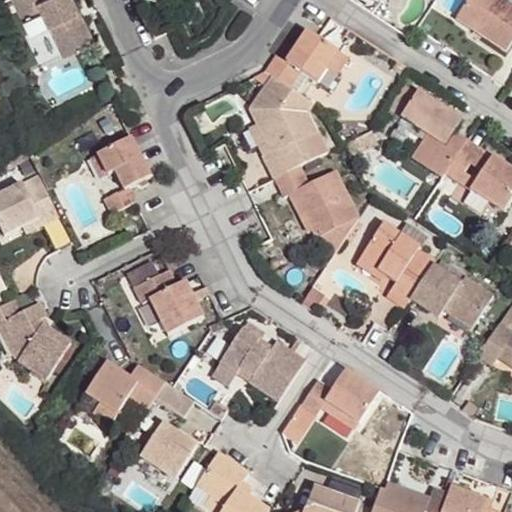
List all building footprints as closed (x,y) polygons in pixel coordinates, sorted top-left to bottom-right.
[(12,0),(29,34),(48,25),(52,33),(54,32),(66,55),(94,42),(83,18),(77,20),(74,14),(79,11),(74,0),(12,0)] [(511,6),(502,0),(470,0),(460,15),(484,30),(480,36),(506,53),(511,43),(511,6)] [(83,18),(79,11),(74,14),(77,20),(83,18)] [(484,30),(460,15),(457,20),(480,36),(484,30)] [(54,32),(52,33),(63,57),(66,55),(54,32)] [(276,57),(265,73),(296,94),(307,77),(317,84),(327,71),(336,77),(348,60),(307,32),(287,64),(276,57)] [(265,73),(254,79),(266,88),(250,111),(258,126),(267,145),(271,143),(275,151),(263,157),(275,180),(300,168),(328,154),(308,115),(313,106),(296,94),(265,73)] [(462,149),(467,141),(454,132),(460,123),(419,95),(403,120),(428,137),(413,159),(442,178),(444,176),(462,149)] [(250,130),(263,157),(275,151),(271,143),(267,145),(258,126),(250,130)] [(129,190),(151,179),(131,139),(98,156),(109,176),(116,173),(125,191),(105,201),(112,216),(136,204),(129,190)] [(482,174),(493,158),(467,141),(462,149),(475,157),(469,166),(482,174)] [(462,149),(444,176),(457,184),(458,183),(464,174),(469,166),(475,157),(462,149)] [(102,180),(109,176),(98,156),(91,159),(102,180)] [(511,201),(511,170),(493,158),(482,174),(477,182),(470,192),(504,214),(511,201)] [(300,168),(275,180),(284,199),(289,196),(308,234),(313,231),(317,240),(336,253),(359,219),(337,173),(309,187),(300,168)] [(464,174),(458,183),(470,192),(477,182),(464,174)] [(38,176),(0,196),(0,227),(5,237),(23,228),(39,220),(42,226),(59,218),(38,176)] [(39,220),(23,228),(26,234),(42,226),(39,220)] [(410,301),(433,266),(435,263),(418,252),(420,249),(400,236),(384,225),(360,261),(385,277),(396,285),(389,295),(407,306),(410,301)] [(406,225),(400,236),(420,249),(427,238),(406,225)] [(385,277),(360,261),(356,267),(381,283),(385,277)] [(437,268),(433,266),(410,301),(439,320),(444,312),(446,308),(452,311),(449,316),(472,330),(493,297),(441,262),(437,268)] [(193,296),(186,283),(177,287),(169,272),(159,277),(152,264),(127,276),(142,306),(151,301),(169,336),(204,319),(197,304),(193,296)] [(207,289),(193,296),(197,304),(210,297),(207,289)] [(324,296),(313,289),(307,298),(317,305),(324,296)] [(17,300),(0,308),(0,331),(2,331),(16,360),(20,362),(19,364),(47,382),(71,345),(43,327),(41,322),(47,319),(40,305),(24,313),(17,300)] [(492,368),(498,359),(511,334),(511,311),(510,310),(477,359),(492,368)] [(226,330),(223,322),(210,328),(213,336),(226,330)] [(247,324),(243,330),(260,341),(264,335),(247,324)] [(249,385),(278,404),(306,362),(294,355),(290,352),(277,343),(273,350),(270,354),(258,346),(260,341),(243,330),(220,366),(236,377),(240,371),(253,379),(249,385)] [(511,334),(498,359),(511,368),(511,334)] [(298,339),(290,352),(294,355),(302,342),(298,339)] [(273,350),(260,341),(258,346),(270,354),(273,350)] [(130,380),(107,365),(86,396),(100,405),(93,415),(111,427),(129,399),(147,412),(154,401),(165,385),(138,367),(130,380)] [(236,377),(220,366),(213,377),(229,388),(236,377)] [(240,371),(236,377),(249,385),(253,379),(240,371)] [(318,383),(302,407),(316,417),(321,410),(325,403),(359,426),(380,394),(346,372),(332,392),(318,383)] [(184,421),(195,404),(165,385),(154,401),(184,421)] [(209,414),(222,422),(229,411),(216,403),(209,414)] [(325,403),(321,410),(355,432),(359,426),(325,403)] [(175,481),(198,448),(164,425),(141,458),(175,481)] [(249,475),(218,455),(197,488),(211,498),(204,508),(211,511),(268,511),(238,492),(249,475)] [(328,494),(356,504),(363,485),(334,475),(328,494)] [(244,483),(238,492),(247,497),(252,489),(244,483)] [(442,511),(448,496),(433,491),(430,500),(388,485),(385,493),(381,492),(373,511),(442,511)] [(211,498),(197,488),(187,504),(198,511),(211,511),(204,508),(211,498)] [(486,501),(451,488),(448,496),(442,511),(488,511),(483,510),(486,501)] [(356,511),(359,505),(356,504),(328,494),(314,489),(306,511),(305,511),(356,511)] [(491,503),(486,501),(483,510),(488,511),(491,503)]
